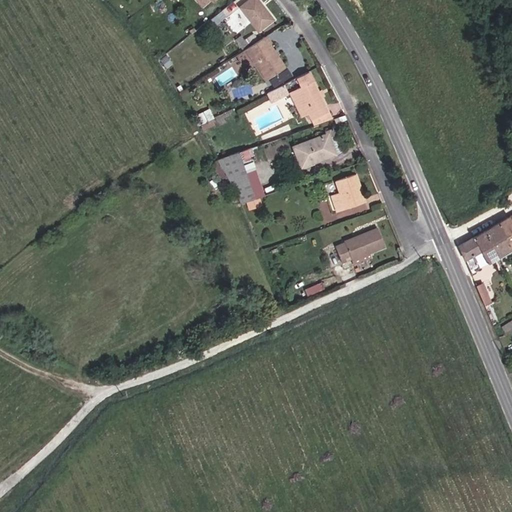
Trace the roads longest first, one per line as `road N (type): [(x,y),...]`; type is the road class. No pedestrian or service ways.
road 1 (residential): [(284,0),(330,72),(402,226),(419,240),(444,242)]
road 2 (primary): [(327,0),(383,95),(444,242)]
road 3 (primary): [(444,242),(511,406)]
